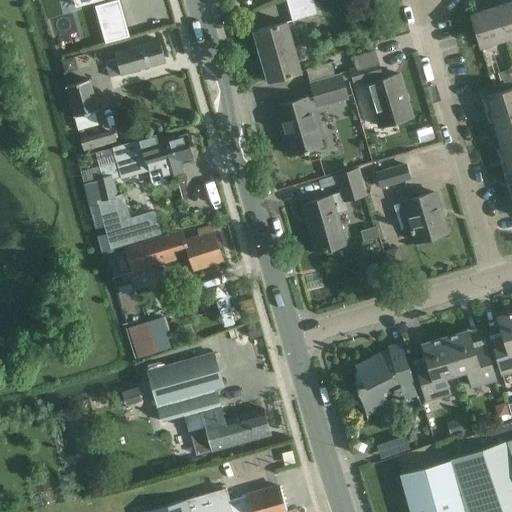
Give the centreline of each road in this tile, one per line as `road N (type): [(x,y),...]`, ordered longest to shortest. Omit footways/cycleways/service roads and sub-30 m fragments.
road 1 (tertiary): [(292,338),(194,0)]
road 2 (residential): [(443,0),(421,30),(493,278)]
road 3 (residential): [(292,338),(493,278)]
road 4 (tertiary): [(345,511),(292,338)]
